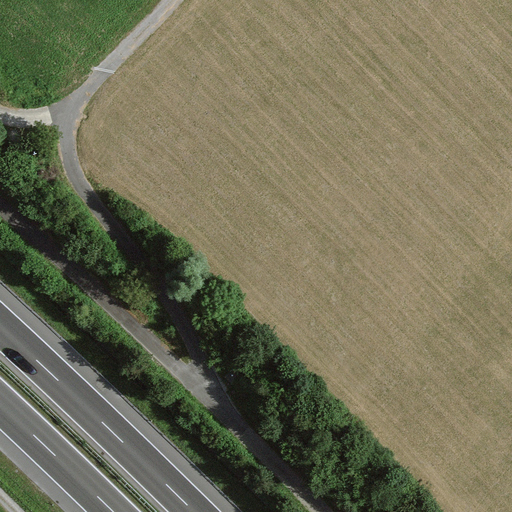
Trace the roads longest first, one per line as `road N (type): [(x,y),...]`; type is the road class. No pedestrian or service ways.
road 1 (unknown): [(0,102),(77,108),(92,179),(237,408)]
road 2 (unknown): [(0,191),(237,408)]
road 3 (motorway): [(191,511),(0,329)]
road 4 (motorway): [(0,407),(109,511)]
road 5 (unknown): [(237,408),(337,511)]
